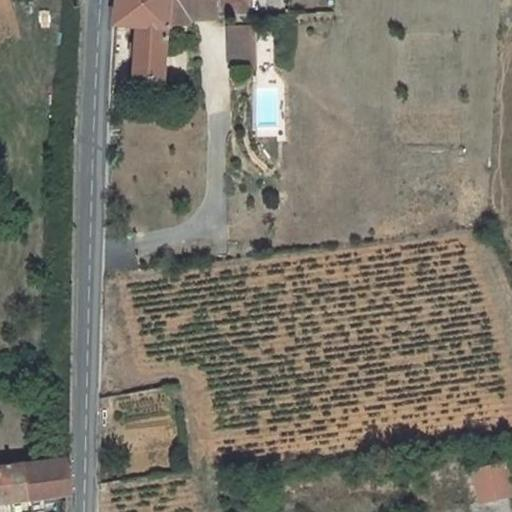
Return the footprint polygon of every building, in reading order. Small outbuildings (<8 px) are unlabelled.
[(170,33),(170,0),(119,0),(117,24),(137,23),(139,77),(169,77),(170,33)] [(193,21),(194,15),(195,11),(210,13),(220,12),(223,15),(223,11),(222,0),(170,0),(170,33),(178,33),(179,18),(193,21)] [(237,0),(239,15),(257,14),(256,0),(237,0)] [(225,24),(227,62),(257,60),(256,23),(225,24)] [(0,464),(0,499),(68,494),(70,459),(0,464)] [(511,497),(511,481),(509,462),(473,467),(477,502),(511,497)]
